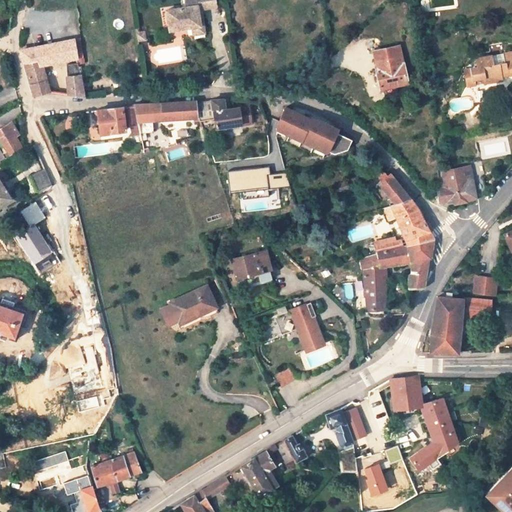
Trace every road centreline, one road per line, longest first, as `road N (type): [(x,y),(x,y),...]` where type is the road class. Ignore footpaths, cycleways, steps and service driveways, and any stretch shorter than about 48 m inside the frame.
road 1 (residential): [(21,0),(14,48),(32,104),(277,96),(360,132),(428,209)]
road 2 (tertiary): [(148,511),(400,356)]
road 3 (unknown): [(285,426),(257,402),(203,390),(200,373),(220,313)]
